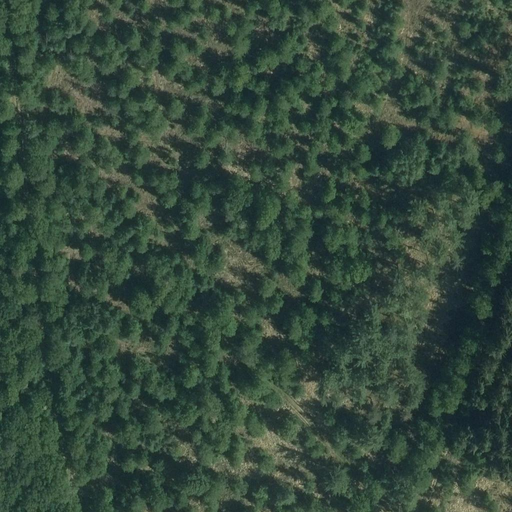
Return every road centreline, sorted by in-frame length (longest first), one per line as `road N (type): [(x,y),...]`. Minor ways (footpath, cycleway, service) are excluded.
road 1 (track): [(86,511),(33,253),(10,0)]
road 2 (track): [(391,511),(158,270),(23,165)]
road 3 (track): [(410,511),(511,223)]
